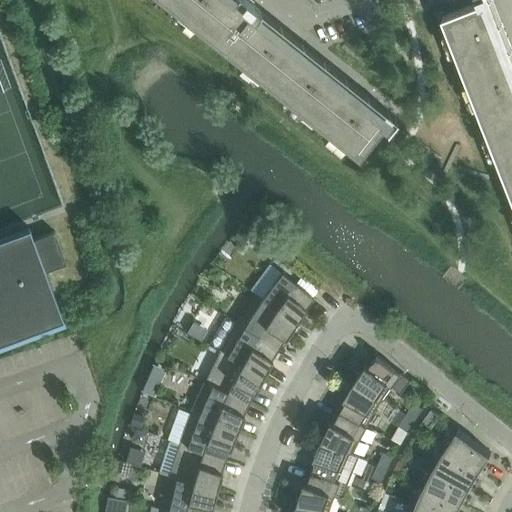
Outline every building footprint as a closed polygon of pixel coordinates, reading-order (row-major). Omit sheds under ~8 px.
[(259,8),(248,0),(164,0),(356,153),(388,114),(258,10),(259,8)] [(511,52),(491,0),(480,0),(444,14),(511,189),(511,52)] [(233,236),(244,244),(254,231),(243,223),(233,236)] [(0,348),(65,324),(63,318),(62,315),(45,271),(66,263),(54,231),(33,239),(31,232),(29,227),(15,232),(0,237),(0,348)] [(261,297),(255,293),(254,293),(295,322),(306,307),(305,306),(312,297),(315,299),(316,298),(281,271),(272,283),(261,297)] [(244,309),(242,313),(236,322),(278,347),(284,337),(285,337),(295,322),(254,293),(244,309)] [(226,315),(209,344),(219,350),(263,374),(263,373),(272,358),(271,357),(278,347),(236,322),(226,315)] [(253,390),(254,391),(263,374),(219,350),(211,367),(204,381),(248,401),(253,390)] [(411,380),(375,352),(374,353),(377,355),(369,365),(367,363),(355,380),(383,398),(392,385),(402,392),(411,380)] [(157,384),(147,380),(143,390),(153,395),(157,384)] [(367,424),(376,410),(383,398),(355,380),(345,397),(347,398),(341,409),(339,408),(338,409),(367,424)] [(204,381),(198,394),(190,411),(236,430),(244,413),(243,412),(248,401),(204,381)] [(423,408),(414,401),(406,413),(416,419),(423,408)] [(332,420),(323,437),(323,438),(360,455),(353,452),(358,440),(367,424),(338,409),(340,411),(334,422),(332,420)] [(431,409),(422,421),(432,428),(440,415),(431,409)] [(190,411),(184,429),(179,443),(225,458),(229,447),(230,447),(236,430),(190,411)] [(406,413),(398,425),(408,430),(416,419),(406,413)] [(134,414),(130,424),(141,428),(145,418),(134,414)] [(480,469),(491,452),(458,428),(445,447),(480,469)] [(313,469),(310,468),(310,469),(348,484),(355,468),(360,455),(323,438),(315,456),(318,457),(313,469)] [(158,472),(169,474),(216,488),(222,470),(221,470),(225,458),(179,443),(169,440),(158,472)] [(470,485),(480,469),(445,447),(434,466),(470,485)] [(394,456),(384,451),(378,464),(388,469),(394,456)] [(407,465),(399,460),(395,469),(403,473),(407,465)] [(372,476),(382,481),(388,469),(378,464),(372,476)] [(434,466),(425,485),(462,502),(470,485),(434,466)] [(305,481),(299,499),(298,500),(330,510),(335,495),(343,498),(348,484),(310,469),(309,469),(312,471),(308,482),(305,481)] [(169,474),(164,493),(161,507),(182,511),(209,511),(210,506),(211,506),(216,488),(169,474)] [(433,511),(457,511),(462,502),(425,485),(416,505),(433,511)] [(116,487),(114,496),(125,499),(128,490),(116,487)] [(113,496),(112,503),(124,506),(125,499),(114,496),(113,496)] [(329,511),(330,510),(298,500),(295,511),(329,511)]
